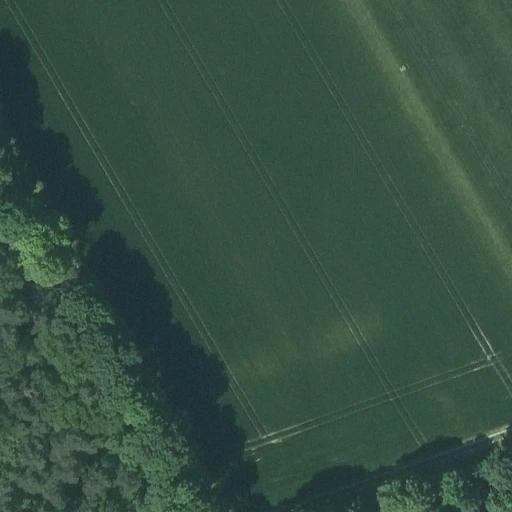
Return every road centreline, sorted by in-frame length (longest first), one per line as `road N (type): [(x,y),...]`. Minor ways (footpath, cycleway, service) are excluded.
road 1 (track): [(215,511),(0,145)]
road 2 (track): [(511,424),(274,511)]
